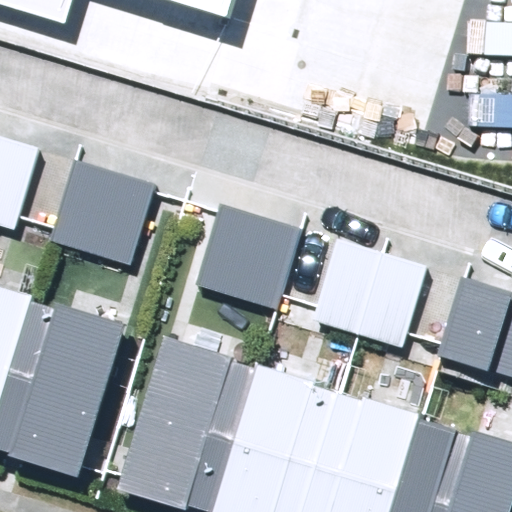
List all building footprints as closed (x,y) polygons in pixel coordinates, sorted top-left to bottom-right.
[(14,0),(65,14),(70,0),(198,0),(230,8),(232,0),(14,0)] [(0,134),(0,226),(15,231),(42,148),(0,134)] [(75,162),(51,239),(130,263),(154,186),(75,162)] [(302,227),(218,204),(196,287),(279,309),(302,227)] [(338,239),(313,321),(404,348),(429,267),(338,239)] [(511,294),(460,278),(435,356),(511,380),(511,294)] [(0,452),(77,476),(124,325),(0,286),(0,452)] [(509,511),(511,505),(511,445),(164,334),(114,490),(183,511),(185,511),(187,506),(204,511),(509,511)]
